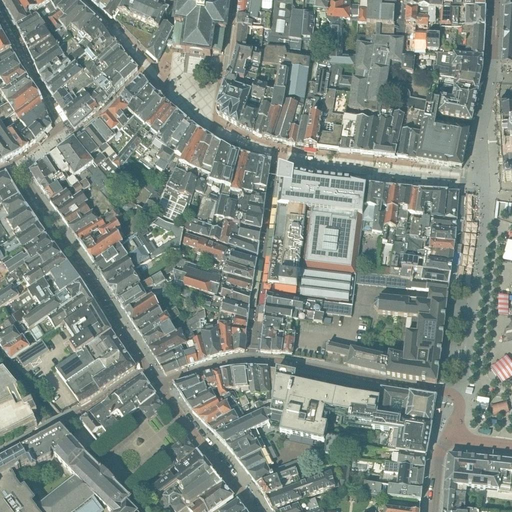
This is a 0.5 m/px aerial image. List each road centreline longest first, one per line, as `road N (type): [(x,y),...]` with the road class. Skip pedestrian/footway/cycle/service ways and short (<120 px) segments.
road 1 (residential): [(496,0),(461,393)]
road 2 (residential): [(461,393),(251,362),(160,385)]
road 3 (residential): [(0,453),(146,367),(160,385)]
road 4 (residential): [(160,385),(257,511)]
